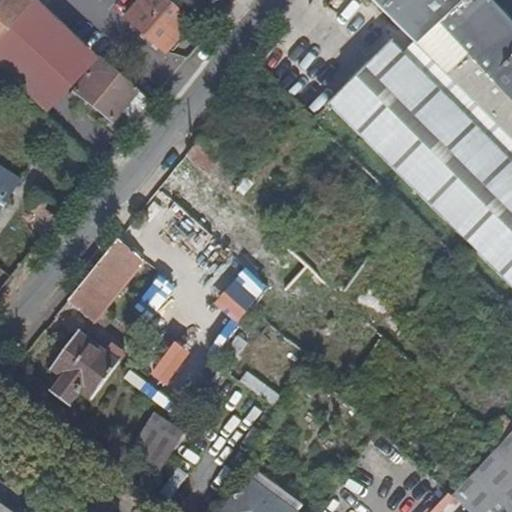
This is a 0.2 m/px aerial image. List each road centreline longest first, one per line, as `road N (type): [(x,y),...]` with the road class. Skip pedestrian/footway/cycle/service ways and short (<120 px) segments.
road 1 (residential): [(272,0),(0,339)]
road 2 (residential): [(101,511),(0,435)]
